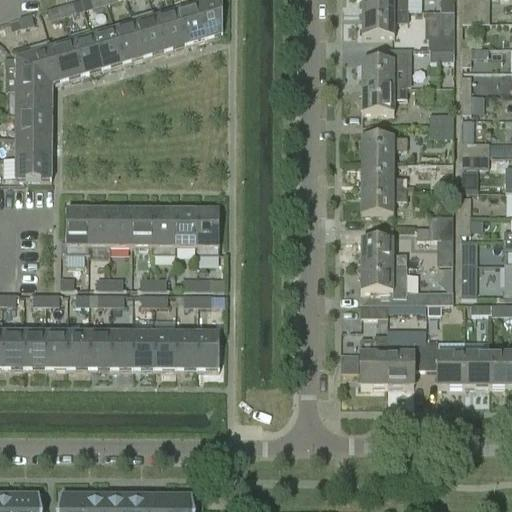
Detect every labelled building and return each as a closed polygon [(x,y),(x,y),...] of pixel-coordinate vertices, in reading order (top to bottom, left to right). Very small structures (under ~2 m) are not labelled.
[(102,0),(100,0),(90,3),(93,13),(105,10),(102,0)] [(115,0),(102,0),(105,10),(117,6),(115,0)] [(361,0),(362,16),(407,17),(406,0),(361,0)] [(222,3),(195,11),(201,30),(206,46),(222,41),(222,3)] [(462,5),(462,17),(488,17),(489,4),(462,5)] [(441,6),(441,17),(453,17),(453,6),(441,6)] [(73,8),(60,12),(63,22),(76,18),(73,8)] [(195,11),(175,17),(185,52),(206,46),(201,30),(195,11)] [(60,12),(48,16),(51,26),(63,22),(60,12)] [(362,16),(362,42),(394,42),(394,29),(407,29),(407,17),(362,16)] [(175,17),(154,23),(164,58),(185,52),(175,17)] [(462,17),(461,30),(488,29),(488,17),(462,17)] [(153,18),(132,25),(133,29),(143,64),(164,58),(154,23),(153,18)] [(32,22),(18,26),(21,36),(34,32),(32,22)] [(133,29),(113,35),(123,70),(143,64),(133,29)] [(113,35),(92,42),(102,76),(123,70),(113,35)] [(90,36),(69,42),(71,47),(71,48),(81,82),(102,76),(92,42),(90,36)] [(429,44),(429,55),(453,55),(453,44),(429,44)] [(48,46),(8,58),(17,64),(52,91),(60,88),(50,54),(48,46)] [(71,48),(50,54),(60,88),(81,82),(71,48)] [(461,54),(461,72),(470,72),(470,64),(470,54),(461,54)] [(474,54),(474,64),(487,64),(487,54),(474,54)] [(429,55),(429,67),(453,67),(453,55),(429,55)] [(361,67),(361,94),(407,94),(407,59),(391,59),(391,68),(361,67)] [(16,67),(5,67),(6,100),(8,100),(16,99),(52,100),(52,91),(17,64),(16,65),(16,67)] [(461,83),(461,101),(470,102),(470,83),(461,83)] [(361,94),(361,120),(393,120),(393,105),(407,105),(407,94),(361,94)] [(8,100),(8,121),(16,121),(52,121),(52,100),(16,99),(8,100)] [(461,101),(461,120),(470,120),(470,119),(470,102),(461,101)] [(429,120),(429,132),(453,132),(453,121),(429,120)] [(16,121),(15,143),(42,143),(51,143),(52,121),(16,121)] [(429,132),(429,144),(453,144),(453,132),(429,132)] [(15,143),(15,164),(30,164),(51,164),(51,143),(42,143),(15,143)] [(361,144),(361,170),(393,170),(393,156),(406,156),(406,144),(361,144)] [(462,150),(461,162),(488,162),(488,150),(462,150)] [(461,162),(461,175),(488,175),(488,162),(461,162)] [(3,183),(13,183),(13,163),(4,163),(3,183)] [(15,164),(15,187),(51,187),(51,164),(30,164),(15,164)] [(361,170),(361,196),(406,196),(406,184),(393,184),(393,170),(361,170)] [(440,185),(440,196),(452,196),(452,184),(440,185)] [(361,196),(361,222),(393,222),(393,207),(406,207),(406,196),(361,196)] [(461,204),(461,223),(470,223),(470,204),(461,204)] [(66,225),(66,261),(89,261),(89,253),(89,225),(89,216),(66,215),(66,225)] [(89,225),(89,253),(110,253),(110,225),(110,216),(89,216),(89,225)] [(110,225),(110,253),(132,253),(132,225),(132,216),(110,216),(110,225)] [(132,225),(132,253),(153,253),(153,225),(153,216),(132,216),(132,225)] [(153,253),(153,261),(175,261),(175,253),(175,225),(175,216),(153,216),(153,225),(153,253)] [(175,225),(175,253),(196,253),(196,225),(196,216),(175,216),(175,225)] [(196,253),(196,261),(219,261),(219,225),(219,216),(196,216),(196,225),(196,253)] [(429,222),(429,234),(452,234),(452,222),(429,222)] [(461,223),(461,241),(470,241),(470,239),(470,224),(470,223),(461,223)] [(372,234),(372,246),(393,246),(393,234),(372,234)] [(429,234),(428,245),(452,246),(452,234),(429,234)] [(361,246),(360,272),(406,272),(406,260),(393,260),(393,246),(372,246),(361,246)] [(461,253),(461,271),(469,271),(469,253),(461,253)] [(461,271),(461,290),(476,290),(476,271),(469,271),(461,271)] [(360,272),(360,298),(370,298),(370,301),(370,311),(388,311),(425,311),(452,311),(452,299),(406,299),(406,272),(360,272)] [(60,285),(60,295),(73,295),(73,285),(60,285)] [(97,286),(97,296),(110,296),(110,286),(97,286)] [(110,286),(110,296),(123,296),(123,286),(110,286)] [(140,286),(140,296),(153,296),(153,287),(153,286),(140,286)] [(153,287),(153,296),(166,296),(166,286),(153,286),(153,287)] [(183,286),(183,296),(196,296),(196,293),(196,286),(183,286)] [(196,293),(196,296),(209,296),(209,286),(196,286),(196,293)] [(2,301),(2,311),(15,311),(15,301),(2,301)] [(32,301),(32,311),(45,311),(45,301),(32,301)] [(45,301),(45,311),(58,311),(58,301),(45,301)] [(76,301),(76,311),(89,312),(89,302),(76,301)] [(97,302),(97,312),(110,312),(110,307),(110,305),(110,302),(97,302)] [(110,307),(110,312),(123,312),(123,302),(110,302),(110,305),(110,307)] [(140,302),(140,312),(153,312),(153,304),(153,302),(140,302)] [(153,304),(153,312),(166,312),(166,302),(153,302),(153,304)] [(183,302),(183,312),(196,312),(196,302),(183,302)] [(196,302),(196,312),(209,312),(209,302),(196,302)] [(360,311),(360,324),(377,324),(387,324),(387,319),(388,311),(370,311),(360,311)] [(388,311),(387,319),(425,319),(425,311),(388,311)] [(429,311),(429,320),(439,320),(439,311),(429,311)] [(471,311),(471,320),(489,320),(489,311),(471,311)] [(2,338),(2,375),(23,375),(23,338),(2,338)] [(23,338),(23,375),(45,375),(45,338),(23,338)] [(45,338),(45,375),(66,375),(67,353),(67,338),(45,338)] [(67,353),(66,375),(88,375),(88,338),(67,338),(67,353)] [(88,338),(88,375),(110,376),(110,370),(110,338),(88,338)] [(110,370),(110,376),(132,376),(132,339),(110,338),(110,370)] [(132,339),(132,376),(153,376),(153,339),(132,339)] [(153,339),(153,376),(175,376),(175,339),(153,339)] [(175,339),(175,376),(196,376),(196,374),(196,339),(175,339)] [(196,374),(196,376),(219,376),(219,339),(196,339),(196,374)] [(360,382),(360,393),(387,393),(388,349),(388,342),(373,342),(373,345),(360,345),(360,382)] [(388,349),(387,393),(413,393),(413,376),(426,376),(426,349),(388,349)] [(426,349),(426,376),(437,376),(437,393),(465,393),(465,360),(438,360),(438,349),(426,349)] [(465,360),(465,393),(490,393),(490,360),(489,360),(465,360)] [(511,360),(490,360),(490,393),(511,392),(511,360)] [(340,361),(340,379),(358,379),(358,361),(340,361)] [(0,511),(13,511),(14,503),(12,503),(6,503),(6,499),(0,498),(0,511)] [(12,499),(12,503),(14,503),(13,511),(35,511),(36,503),(26,503),(26,499),(12,499)] [(63,503),(63,511),(84,511),(85,503),(86,503),(86,499),(73,499),(73,503),(63,503)] [(85,503),(84,511),(105,511),(105,503),(107,503),(107,499),(93,499),(93,503),(86,503),(85,503)] [(105,503),(105,511),(125,511),(126,500),(114,500),(114,504),(107,503),(105,503)] [(126,500),(125,511),(146,511),(146,504),(144,504),(138,504),(138,500),(126,500)] [(144,500),(144,504),(146,504),(146,511),(166,511),(167,504),(165,504),(158,504),(158,500),(144,500)] [(165,500),(165,504),(167,504),(166,511),(187,511),(188,504),(178,504),(178,500),(165,500)]
